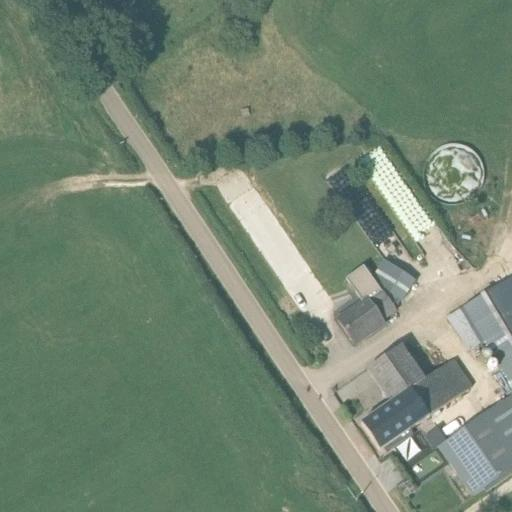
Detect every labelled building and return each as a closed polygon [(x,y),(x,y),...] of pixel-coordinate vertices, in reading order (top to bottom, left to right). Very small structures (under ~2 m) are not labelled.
[(360,310),(336,327),(353,352),(383,331),(382,329),(395,319),(392,315),(395,308),(399,311),(414,288),(382,266),(369,285),(362,274),(344,286),(360,310)] [(511,401),(511,402),(437,454),(471,503),(511,474),(511,284),(460,315),(444,325),(467,359),(481,350),(511,401)] [(410,398),(429,425),(471,394),(453,367),(424,387),(414,374),(419,368),(408,351),(402,356),(400,353),(366,377),(389,411),(410,398)] [(410,398),(389,411),(360,431),(379,458),(382,456),(408,438),(429,425),(410,398)] [(408,438),(382,456),(385,461),(411,443),(408,438)]
